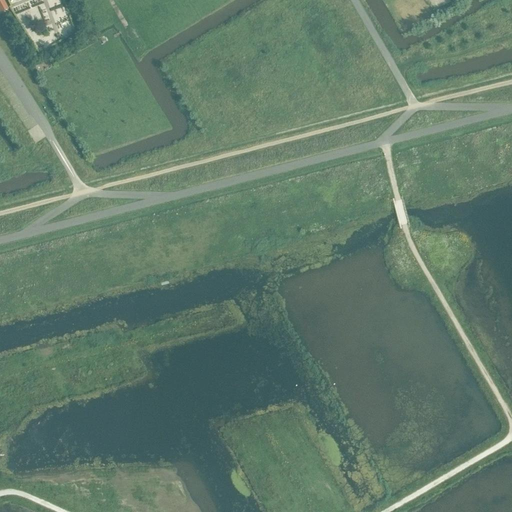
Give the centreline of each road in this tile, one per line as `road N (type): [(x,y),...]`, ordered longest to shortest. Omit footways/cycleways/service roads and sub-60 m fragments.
road 1 (track): [(0,207),(511,72)]
road 2 (unknown): [(0,213),(511,81)]
